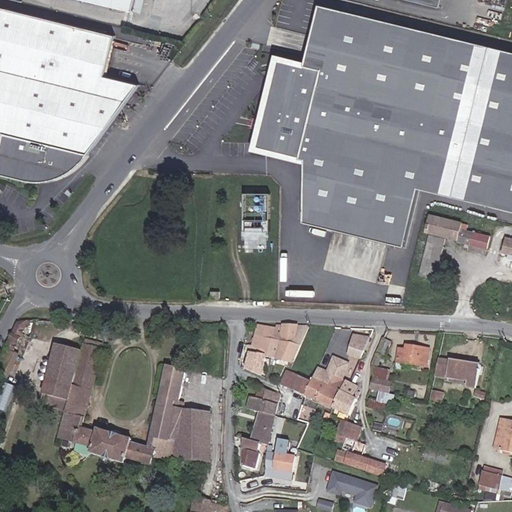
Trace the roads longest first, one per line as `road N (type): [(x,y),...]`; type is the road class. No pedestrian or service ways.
road 1 (tertiary): [(47,271),(258,0)]
road 2 (residential): [(511,328),(236,313)]
road 3 (residential): [(236,313),(141,312),(83,300),(47,271)]
road 4 (unclassified): [(236,313),(232,488),(239,511)]
road 5 (unknown): [(45,0),(153,23),(188,0)]
